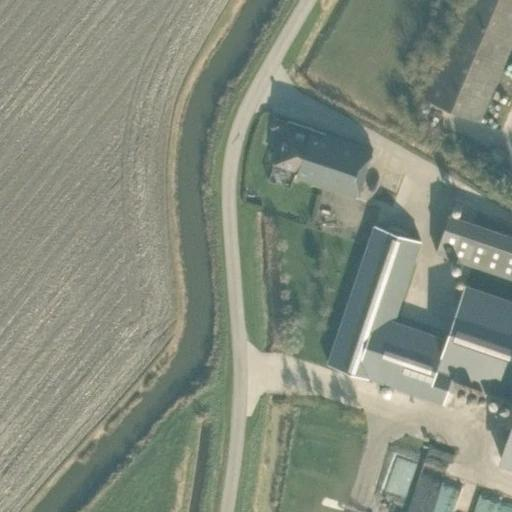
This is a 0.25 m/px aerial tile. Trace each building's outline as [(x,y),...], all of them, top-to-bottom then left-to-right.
[(479,122),(511,44),(511,0),(464,0),(423,97),(479,122)] [(276,119),(273,128),(285,132),(274,164),(297,172),(296,176),(356,198),(373,151),(289,121),(289,123),(276,119)] [(438,252),(511,277),(511,234),(451,213),(438,252)] [(328,363),(374,379),(375,376),(393,323),(422,240),(375,225),(328,363)] [(511,395),(511,304),(464,288),(446,341),(393,323),(375,376),(445,400),(453,375),(511,395)] [(511,511),(511,469),(497,511),(511,511)]
